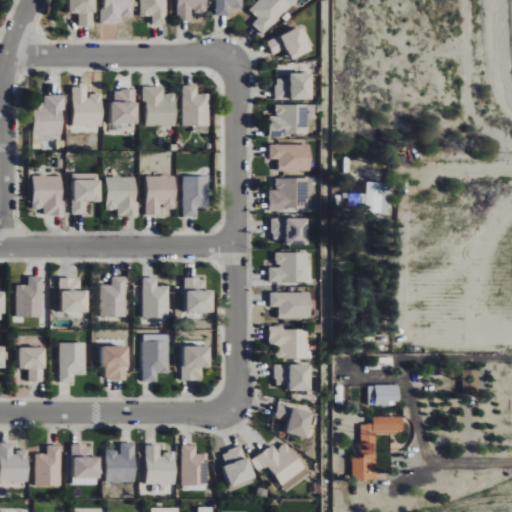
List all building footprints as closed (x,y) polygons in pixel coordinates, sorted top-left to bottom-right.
[(94,0),(69,0),(69,14),(79,14),(79,26),(95,25),(94,0)] [(103,0),(103,10),(100,10),(100,23),(121,24),(121,17),(133,17),(133,0),(103,0)] [(166,0),(139,0),(140,16),(152,16),(152,25),(166,25),(166,0)] [(176,0),(177,21),(192,20),(192,15),(208,14),(207,0),(176,0)] [(216,0),(216,16),(231,17),(231,8),(243,9),(243,0),(216,0)] [(258,18),(252,25),(263,35),(296,0),(259,0),(250,11),(258,18)] [(312,51),(302,27),(267,41),(273,55),(287,49),(291,60),(312,51)] [(312,74),(289,74),(289,79),(275,79),(275,100),(312,100),(312,74)] [(209,126),(208,94),(197,94),(197,85),(182,86),(183,127),(209,126)] [(102,128),(103,94),(88,93),(88,88),(74,87),(73,127),(102,128)] [(176,95),(164,94),(164,87),(143,87),(142,102),(147,102),(146,126),(176,127),(176,95)] [(112,125),(137,125),(137,90),(113,90),(112,125)] [(44,96),(44,107),(34,107),(34,136),(65,135),(64,95),(44,96)] [(307,136),(308,105),(275,105),(275,117),(269,116),(269,136),(307,136)] [(310,144),(269,145),(269,159),(279,159),(279,172),(311,171),(310,144)] [(100,173),(72,174),(73,215),(87,214),(87,203),(101,202),(100,173)] [(64,176),(33,176),(32,209),(44,209),(44,215),(63,216),(64,176)] [(146,215),(175,216),(176,177),(147,176),(146,215)] [(138,177),(107,177),(106,210),(117,210),(117,216),(137,217),(138,177)] [(208,177),(182,177),(183,217),(198,217),(197,208),(209,207),(208,177)] [(269,190),(269,209),(304,210),(305,179),(275,178),(275,190),(269,190)] [(379,182),(380,214),(364,214),(364,204),(357,204),(357,194),(364,194),(364,182),(379,182)] [(299,218),(268,218),(268,239),(278,239),(278,244),(299,244),(299,218)] [(265,282),(305,281),(304,252),(271,253),(272,266),(265,266),(265,282)] [(16,317),(43,316),(43,276),(28,277),(28,285),(16,285),(16,317)] [(126,276),(112,276),(112,285),(100,285),(100,316),(126,316),(126,276)] [(169,317),(168,286),(157,286),(157,277),(142,278),(143,317),(169,317)] [(214,311),(213,289),(206,289),(206,277),(185,278),(186,312),(214,311)] [(89,312),(89,289),(81,289),(81,278),(61,278),(61,312),(89,312)] [(267,292),(267,306),(275,306),(275,319),(306,318),(306,292),(267,292)] [(306,358),(305,328),(265,328),(266,347),(273,347),(273,359),(306,358)] [(169,341),(143,341),(143,382),(157,382),(157,373),(169,373),(169,341)] [(86,342),(59,342),(59,382),(74,382),(74,375),(86,374),(86,342)] [(128,380),(128,346),(103,345),(102,368),(106,368),(105,379),(128,380)] [(183,345),(183,379),(202,380),(203,367),(210,367),(210,346),(183,345)] [(44,381),(44,347),(19,347),(19,368),(28,368),(28,381),(44,381)] [(303,365),(271,364),(271,386),(281,386),(280,390),(302,391),(303,365)] [(459,370),(460,392),(475,392),(474,369),(459,370)] [(395,385),(371,385),(371,404),(395,405),(395,385)] [(305,413),(274,404),(270,418),(280,421),(277,432),(298,438),(305,413)] [(351,481),(351,453),(357,453),(357,443),(360,443),(360,423),(370,423),(370,417),(401,417),(401,434),(374,434),(374,442),(371,442),(371,448),(371,454),(375,454),(375,481),(351,481)] [(0,481),(27,482),(28,450),(13,449),(13,443),(0,442),(0,481)] [(106,483),(136,482),(135,442),(119,443),(119,449),(106,450),(106,483)] [(306,473),(282,442),(274,449),(271,445),(256,457),(282,491),(306,473)] [(100,456),(92,456),(92,444),(73,444),(72,477),(100,478),(100,456)] [(61,486),(62,445),(47,445),(47,454),(35,453),(34,485),(61,486)] [(175,487),(175,452),(160,452),(160,445),(145,445),(146,484),(160,484),(160,487),(175,487)] [(207,485),(207,453),(196,453),(195,445),(180,445),(181,485),(207,485)] [(254,478),(243,445),(220,453),(231,485),(254,478)]
